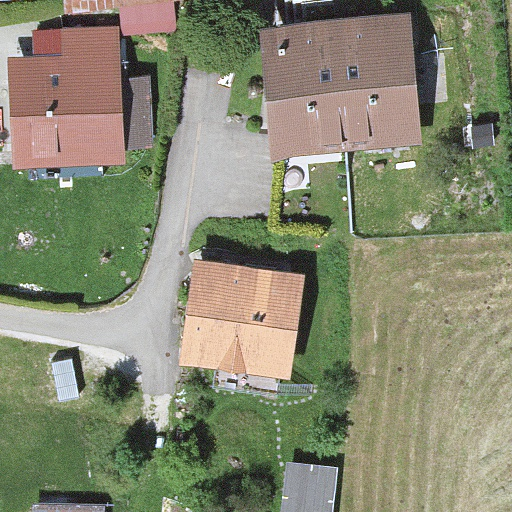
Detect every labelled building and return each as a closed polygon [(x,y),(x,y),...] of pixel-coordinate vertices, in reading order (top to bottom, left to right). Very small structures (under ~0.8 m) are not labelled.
[(59,0),(59,4),(121,5),(121,25),(171,26),(171,0),(59,0)] [(111,57),(111,19),(59,19),(59,44),(12,44),(12,151),(145,152),(145,57),(111,57)] [(414,21),(268,30),(275,150),(421,142),(414,21)] [(291,378),(300,270),(194,255),(181,362),(291,378)] [(284,460),(281,511),(336,511),(339,462),(284,460)] [(104,511),(105,497),(35,495),(34,511),(104,511)]
